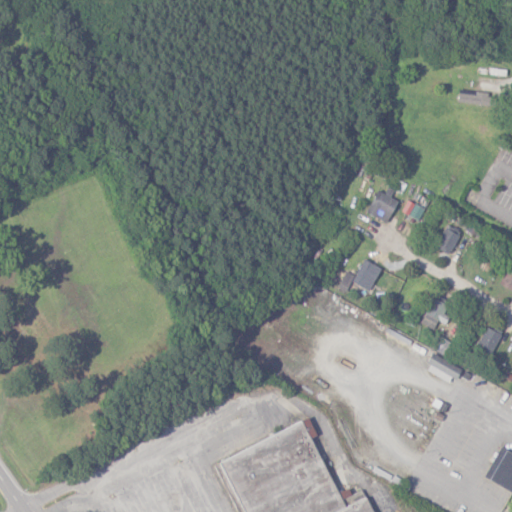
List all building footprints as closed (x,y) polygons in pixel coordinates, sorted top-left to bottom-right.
[(488,93),(458,90),(457,102),(487,105),(488,93)] [(365,213),(385,223),(397,201),(387,195),(387,196),(377,191),(365,213)] [(449,255),(460,234),(446,226),(435,247),(449,255)] [(345,270),(337,288),(345,291),(350,281),(369,290),(379,267),(362,260),(355,275),(345,270)] [(499,284),(511,291),(511,263),(499,284)] [(445,324),(448,315),(443,313),(447,303),(432,297),(421,324),(433,328),(436,320),(445,324)] [(476,346),(491,353),(500,333),(485,326),(476,346)] [(459,368),(432,353),(424,369),(451,383),(459,368)] [(293,428),(210,470),(230,511),(364,511),(355,494),(335,504),(293,428)] [(484,478),(511,490),(511,453),(498,447),(484,478)]
